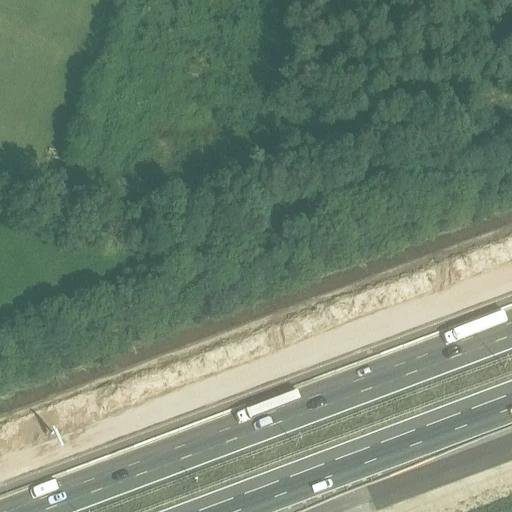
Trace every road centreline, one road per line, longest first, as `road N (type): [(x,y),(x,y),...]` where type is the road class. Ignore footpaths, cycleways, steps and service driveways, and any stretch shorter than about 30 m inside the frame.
road 1 (motorway): [(511,316),(0,511)]
road 2 (motorway): [(252,511),(511,414)]
